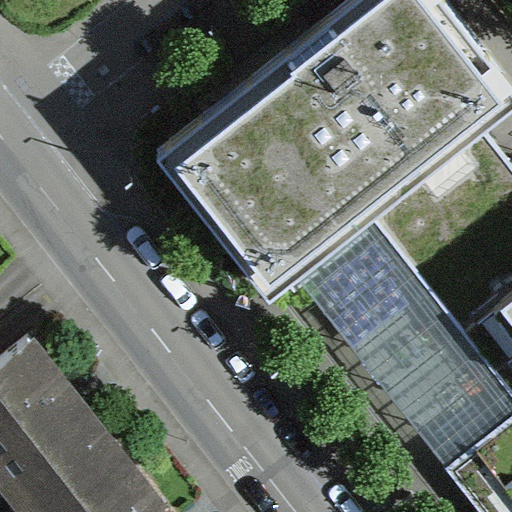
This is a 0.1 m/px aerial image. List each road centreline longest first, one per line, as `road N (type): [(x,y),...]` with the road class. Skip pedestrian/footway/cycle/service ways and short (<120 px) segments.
road 1 (tertiary): [(0,140),(291,511)]
road 2 (residential): [(165,0),(0,130)]
